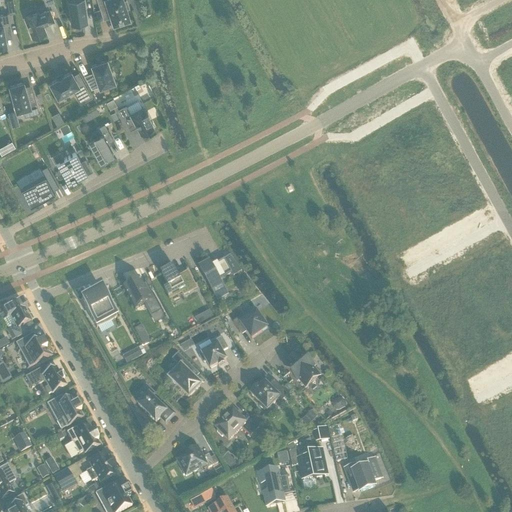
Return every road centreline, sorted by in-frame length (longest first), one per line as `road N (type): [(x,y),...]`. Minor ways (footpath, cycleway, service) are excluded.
road 1 (tertiary): [(21,265),(320,122)]
road 2 (residential): [(39,297),(137,475)]
road 3 (residential): [(137,475),(281,337)]
road 4 (residential): [(4,234),(163,143)]
road 5 (residential): [(39,297),(205,240)]
road 6 (unclassified): [(504,219),(422,65)]
road 7 (residential): [(0,66),(135,35)]
